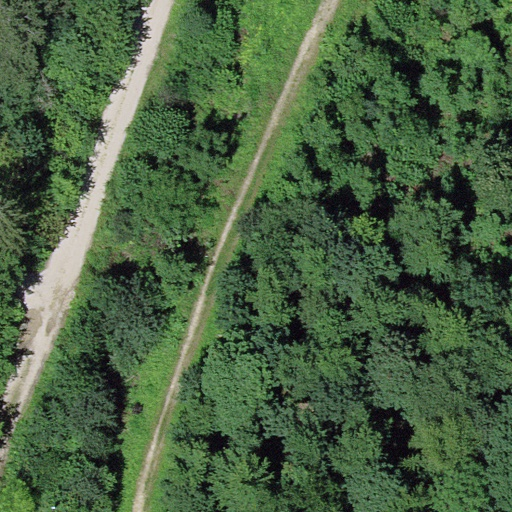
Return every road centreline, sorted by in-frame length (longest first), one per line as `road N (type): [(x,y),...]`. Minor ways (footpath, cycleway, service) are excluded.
road 1 (track): [(330,0),(148,453),(145,511)]
road 2 (track): [(153,0),(0,446)]
